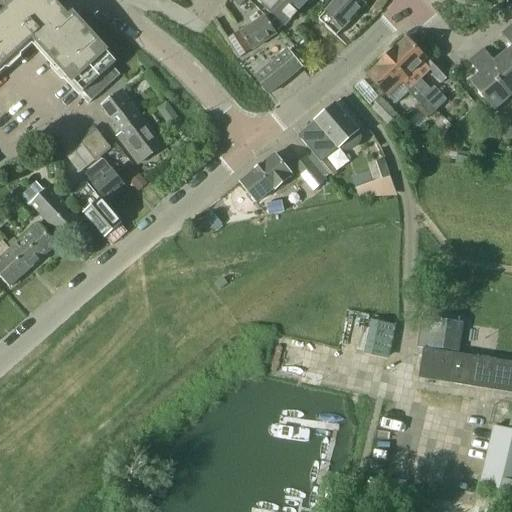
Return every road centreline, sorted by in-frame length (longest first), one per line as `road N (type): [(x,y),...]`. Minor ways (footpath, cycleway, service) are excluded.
road 1 (residential): [(0,361),(251,145)]
road 2 (tertiary): [(251,145),(215,103),(95,0)]
road 3 (tertiary): [(251,145),(331,78),(403,0)]
road 4 (residential): [(406,0),(455,53),(511,13)]
